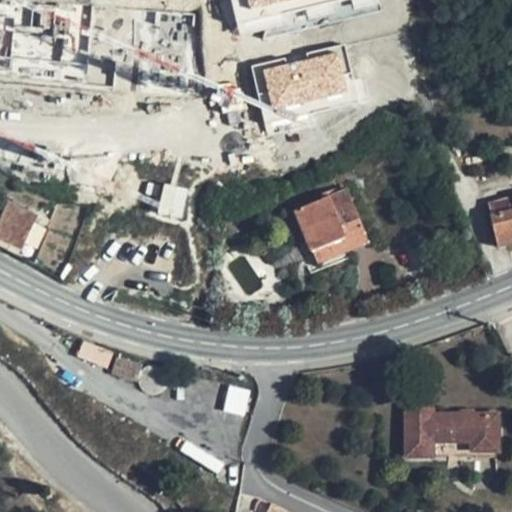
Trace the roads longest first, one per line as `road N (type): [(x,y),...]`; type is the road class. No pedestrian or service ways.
road 1 (secondary): [(0,267),(153,331),(278,347)]
road 2 (secondary): [(278,347),(411,321),(511,282)]
road 3 (residential): [(278,347),(256,458),(263,476),(320,511)]
